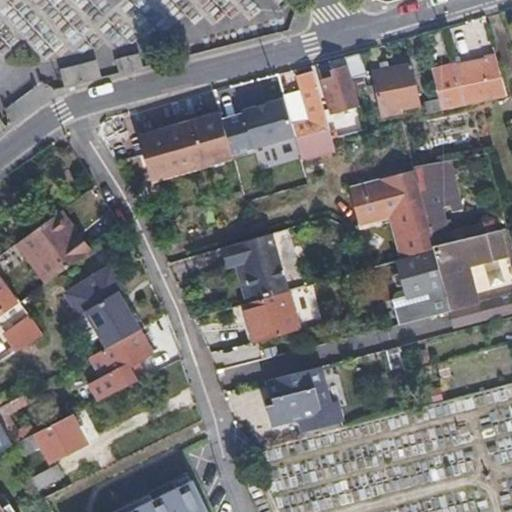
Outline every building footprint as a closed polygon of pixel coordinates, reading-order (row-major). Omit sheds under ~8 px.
[(358,52),(345,56),(347,63),(354,88),(363,87),(362,78),(366,76),(358,52)] [(119,73),(141,68),(138,56),(116,62),(119,73)] [(496,57),(455,67),(465,104),(501,95),(507,94),(496,57)] [(60,71),(65,88),(100,78),(96,62),(60,71)] [(330,112),(359,105),(354,88),(347,63),(330,69),(331,74),(321,78),(330,112)] [(411,66),(372,75),(382,119),(400,115),(400,112),(420,107),(411,66)] [(455,67),(432,72),(438,98),(441,110),(465,104),(455,67)] [(302,89),(283,95),(294,139),(327,130),(327,128),(313,72),(299,75),(302,89)] [(441,110),(438,98),(423,103),(426,114),(441,110)] [(133,135),(144,179),(223,158),(211,114),(133,135)] [(393,213),(405,258),(433,250),(419,193),(415,176),(358,193),(365,220),(393,213)] [(442,285),(448,309),(449,312),(476,304),(464,258),(488,252),(483,231),(449,239),(441,205),(452,202),(449,186),(419,193),(433,250),(439,271),(442,285)] [(52,279),(86,252),(55,214),(21,239),(52,279)] [(268,233),(217,248),(222,270),(234,267),(242,265),(251,301),(284,291),(268,233)] [(398,322),(404,321),(448,309),(442,285),(439,271),(433,250),(405,258),(397,260),(400,273),(394,274),(397,286),(403,284),(405,293),(391,297),(398,322)] [(234,267),(244,303),(251,301),(242,265),(234,267)] [(375,266),(352,273),(348,274),(351,280),(377,273),(375,266)] [(0,314),(20,299),(0,274),(0,314)] [(98,301),(118,290),(110,275),(90,288),(98,301)] [(62,320),(49,328),(56,339),(89,322),(86,316),(92,314),(102,332),(132,315),(118,290),(98,301),(90,288),(56,309),(62,320)] [(251,301),(244,303),(253,341),(297,331),(287,291),(284,291),(251,301)] [(511,297),(495,302),(496,313),(511,309),(511,297)] [(9,334),(18,347),(45,329),(32,314),(9,334)] [(111,369),(113,373),(151,352),(139,329),(89,355),(88,356),(99,376),(111,369)] [(387,347),(384,348),(392,373),(405,369),(397,345),(387,347)] [(150,373),(179,360),(181,359),(174,348),(145,360),(150,373)] [(316,365),(268,378),(272,400),(267,402),(271,421),(299,415),(303,432),(342,421),(338,406),(329,399),(325,400),(316,365)] [(109,392),(121,386),(113,373),(111,369),(99,376),(109,392)] [(31,396),(27,388),(0,402),(0,419),(7,432),(11,438),(40,424),(50,419),(42,402),(10,417),(6,409),(31,396)] [(11,438),(18,452),(41,442),(48,456),(84,440),(70,410),(50,419),(40,424),(11,438)] [(0,444),(9,439),(11,438),(7,432),(0,419),(0,444)] [(31,477),(38,488),(65,476),(59,464),(31,477)] [(20,511),(0,482),(0,511),(20,511)] [(81,498),(72,482),(43,496),(50,508),(52,511),(81,498)]
